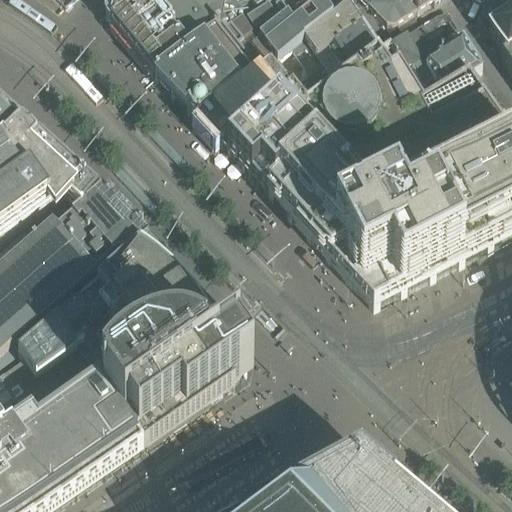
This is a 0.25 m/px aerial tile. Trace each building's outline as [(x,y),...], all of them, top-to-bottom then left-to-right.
[(128,16),(116,0),(111,0),(108,5),(107,6),(108,6),(105,14),(105,15),(105,18),(107,24),(106,24),(107,25),(109,29),(128,16)] [(258,12),(249,0),(151,0),(148,2),(128,16),(109,29),(154,84),(196,50),(258,12)] [(148,2),(146,0),(116,0),(128,16),(148,2)] [(249,0),(258,12),(275,2),(277,0),(249,0)] [(347,11),(340,0),(325,9),(321,8),(317,11),(292,30),(283,14),(269,24),(279,39),(263,51),(278,68),(292,57),(310,37),(347,11)] [(340,0),(277,0),(275,2),(283,14),(292,30),(317,11),(321,8),(325,9),(340,0)] [(368,13),(386,0),(355,0),(361,5),(368,13)] [(417,18),(404,0),(386,0),(368,13),(373,18),(386,32),(393,33),(417,18)] [(404,0),(417,18),(437,5),(445,0),(404,0)] [(278,68),(263,51),(279,39),(269,24),(283,14),(275,2),(258,12),(196,50),(154,84),(157,86),(158,86),(171,99),(170,100),(171,100),(170,100),(173,103),(174,103),(174,102),(187,116),(186,116),(187,117),(186,117),(189,120),(189,119),(190,119),(197,126),(196,127),(197,127),(196,127),(199,130),(278,68)] [(315,63),(358,30),(347,11),(310,37),(292,57),(303,72),(314,64),(315,63)] [(463,46),(445,18),(436,22),(407,40),(427,73),(429,72),(434,68),(433,66),(463,46)] [(511,21),(489,37),(489,40),(504,63),(501,65),(511,81),(511,21)] [(348,79),(377,58),(358,30),(315,63),(316,64),(317,64),(323,73),(295,93),(293,94),(305,113),(339,87),(349,80),(348,79)] [(446,98),(429,72),(427,73),(407,40),(390,51),(395,61),(399,68),(398,69),(400,73),(404,79),(424,112),(446,98)] [(482,77),(463,46),(433,66),(434,68),(429,72),(446,98),(456,93),(466,86),(482,77)] [(511,150),(466,86),(456,93),(446,98),(424,112),(404,79),(400,73),(392,78),(380,57),(349,80),(339,87),(305,113),(293,94),(289,97),(281,104),(221,150),(245,177),(260,193),(321,260),(373,317),(403,302),(466,270),(511,246),(511,150)] [(281,104),(289,97),(284,91),(292,84),(278,68),(199,130),(218,152),(221,150),(281,104)] [(0,130),(9,122),(0,113),(0,130)] [(0,157),(23,136),(24,135),(9,122),(0,130),(0,157)] [(13,171),(42,153),(23,136),(0,157),(0,170),(9,165),(13,171)] [(0,252),(48,219),(56,230),(71,214),(79,222),(101,206),(42,153),(13,171),(9,165),(0,170),(0,252)] [(80,313),(93,302),(148,253),(101,206),(79,222),(69,231),(70,232),(57,244),(52,238),(29,258),(24,252),(0,272),(0,370),(13,360),(18,366),(80,313)] [(230,355),(225,352),(226,348),(225,344),(223,340),(222,338),(223,337),(166,274),(148,253),(93,302),(80,313),(18,366),(36,393),(61,375),(82,407),(120,461),(136,450),(140,457),(145,453),(147,456),(210,412),(208,410),(222,400),(220,397),(225,395),(230,392),(235,388),(238,382),(239,377),(239,371),(237,365),(234,360),(230,355)] [(0,511),(45,511),(71,495),(95,478),(96,478),(120,461),(82,407),(50,430),(25,394),(0,411),(0,511)] [(411,511),(368,475),(358,467),(348,472),(346,473),(312,492),(275,511),(411,511)]
